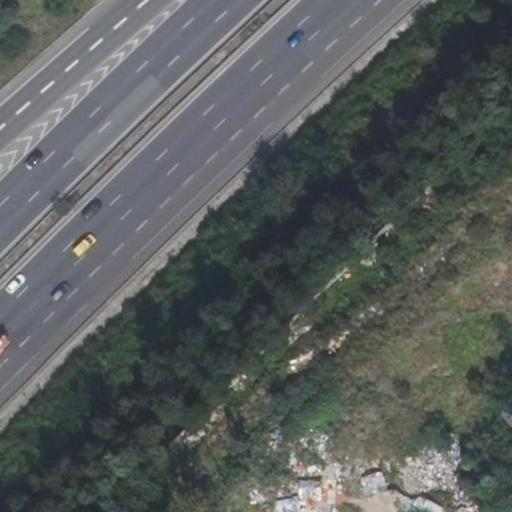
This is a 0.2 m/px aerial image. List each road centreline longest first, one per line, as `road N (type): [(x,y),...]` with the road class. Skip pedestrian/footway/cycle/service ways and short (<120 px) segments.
road 1 (trunk): [(0,341),(239,99),(353,0)]
road 2 (trunk): [(226,0),(0,223)]
road 3 (trunk): [(154,0),(0,138)]
